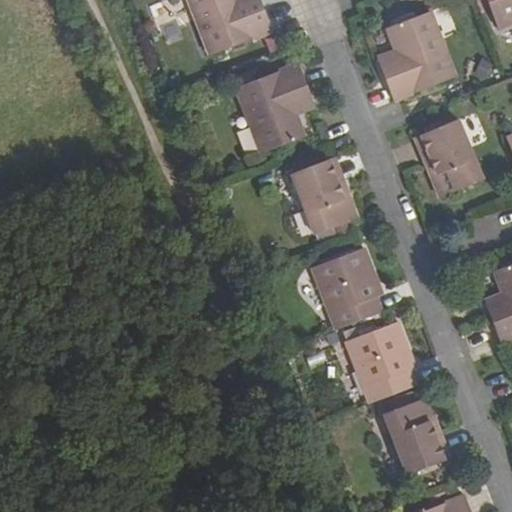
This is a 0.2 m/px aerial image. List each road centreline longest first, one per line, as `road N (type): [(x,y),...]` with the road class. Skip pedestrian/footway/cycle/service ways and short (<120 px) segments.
road 1 (residential): [(511,511),(304,0)]
road 2 (track): [(85,0),(199,253),(217,314),(205,511)]
